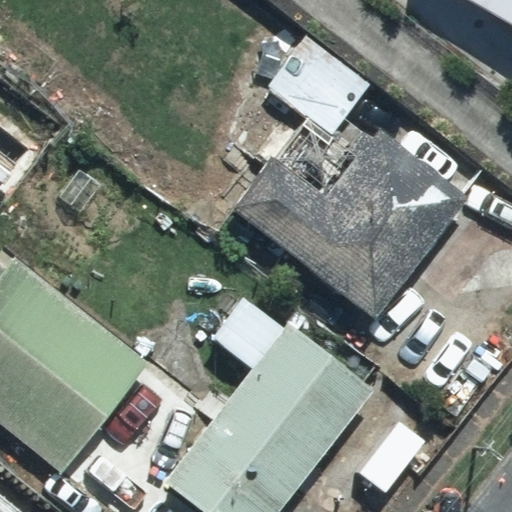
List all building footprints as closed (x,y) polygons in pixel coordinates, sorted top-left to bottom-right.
[(511,32),(511,0),(433,0),(498,50),(511,32)] [(511,32),(498,50),(511,60),(511,32)] [(295,39),(253,90),(291,122),(247,175),(307,225),(275,264),(350,327),(456,202),(369,129),(346,157),(324,139),(361,95),(295,39)] [(0,188),(34,142),(0,117),(0,188)] [(139,366),(4,256),(0,261),(0,442),(46,480),(139,366)] [(162,511),(267,511),(358,399),(273,331),(269,335),(231,305),(199,345),(236,375),(140,494),(162,511)]
